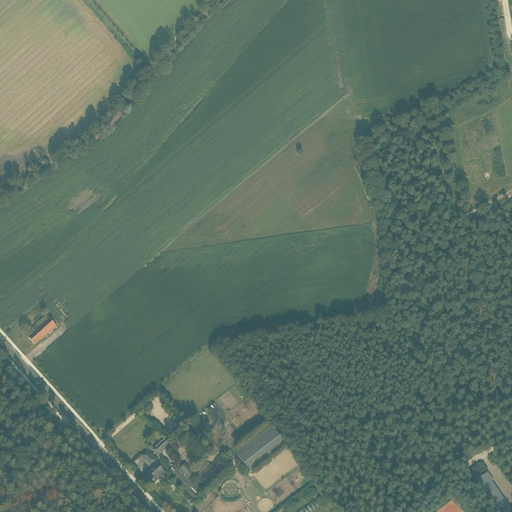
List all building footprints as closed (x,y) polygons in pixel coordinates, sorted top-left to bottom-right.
[(7,305),(19,317),(27,310),(15,298),(7,305)] [(34,332),(28,338),(34,345),(41,339),(42,340),(45,337),(57,327),(48,317),(47,315),(35,325),(32,329),(34,332)] [(70,326),(51,350),(56,354),(59,350),(62,352),(63,350),(66,353),(66,352),(69,354),(83,336),(70,326)] [(233,451),(250,473),(286,445),(269,423),(233,451)] [(204,442),(215,455),(226,445),(215,433),(204,442)] [(154,446),(151,449),(157,456),(169,445),(163,438),(155,446),(154,446)] [(141,456),(145,461),(150,456),(146,451),(141,456)] [(192,475),(206,489),(220,475),(206,461),(192,475)] [(160,462),(146,474),(142,478),(148,484),(153,479),(155,482),(166,473),(163,470),(165,468),(160,462)] [(175,465),(167,472),(170,475),(194,499),(198,495),(201,491),(187,477),(193,472),(185,463),(179,469),(177,467),(175,465)] [(509,511),(511,511),(486,473),(477,481),(498,511),(509,511)]
